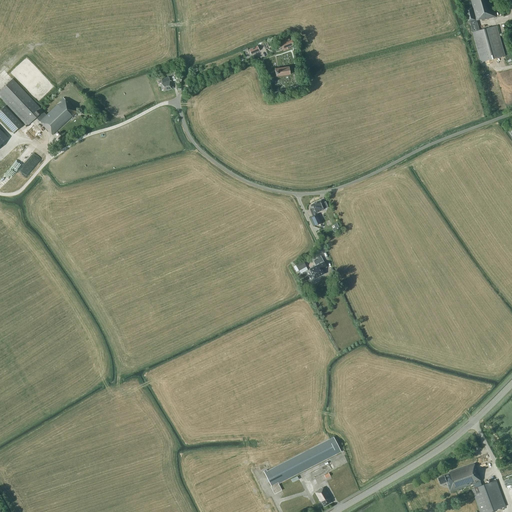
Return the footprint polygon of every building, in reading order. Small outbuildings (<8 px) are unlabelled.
[(482,21),(488,19),(496,17),(491,0),(470,0),(474,13),(473,13),(471,7),(464,9),(468,22),(469,21),(472,30),(471,30),(480,62),(488,60),(505,56),(496,26),(488,28),(479,31),(477,21),(481,19),(482,21)] [(283,51),(292,48),(291,45),(293,45),(291,40),(289,41),(289,40),(285,41),(285,42),(279,44),(281,49),(282,49),(283,51)] [(284,75),(290,74),(288,67),(282,68),(282,67),(274,69),(275,71),(275,74),(276,76),(284,75)] [(161,79),(162,83),(160,84),(162,90),(163,90),(163,91),(172,89),(171,88),(173,87),(171,81),(170,81),(169,77),(161,79)] [(0,90),(0,97),(6,105),(27,126),(36,118),(52,135),(76,112),(63,98),(59,101),(61,102),(58,105),(57,105),(46,115),(12,79),(0,90)] [(5,106),(0,110),(0,118),(13,133),(22,125),(5,106)] [(318,207),(317,208),(318,210),(319,210),(319,211),(328,207),(325,201),(322,203),(320,200),(316,203),(318,207)] [(319,210),(318,210),(317,208),(318,207),(316,203),(310,205),(312,209),(309,210),(312,216),(310,217),(313,226),(321,223),(317,214),(315,215),(314,213),(319,211),(319,210)] [(326,267),(321,256),(313,260),(315,265),(309,269),(314,279),(325,274),(322,269),(326,267)] [(306,267),(303,261),(295,265),(299,271),(301,273),(307,270),(306,267)] [(278,483),(340,451),(333,437),(264,472),(271,487),(274,494),(281,490),(278,483)] [(489,511),(506,506),(496,480),(482,485),(481,482),(481,481),(475,463),(450,472),(451,474),(439,478),(441,484),(447,482),(451,492),(474,484),(476,487),(472,489),(480,511),(489,511)] [(324,487),(314,493),(320,503),(321,502),(324,507),(331,502),(330,499),(331,499),(324,487)]
